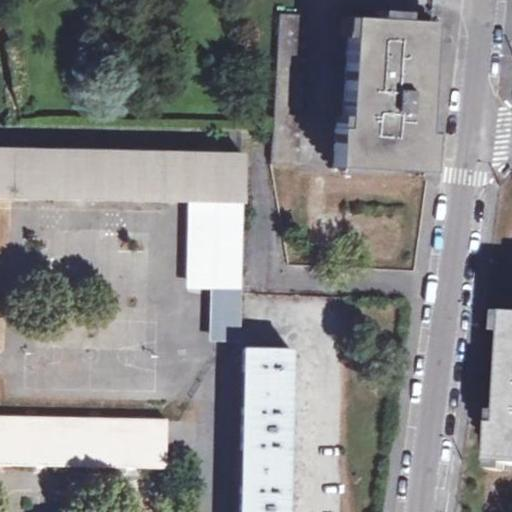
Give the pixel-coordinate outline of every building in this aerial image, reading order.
[(274,162),(300,164),(310,15),(295,14),(284,13),(274,162)] [(352,17),(344,128),(339,128),(337,166),(429,173),(432,133),(424,132),(426,101),(432,23),(425,22),(352,17)] [(0,147),(0,194),(5,195),(187,200),(243,201),(245,153),(0,147)] [(241,288),(243,201),(187,200),(184,287),(211,287),(241,288)] [(241,295),(241,288),(211,287),(210,341),(240,342),(241,295)] [(511,467),(511,316),(511,317),(502,427),(496,426),(494,467),(511,467)] [(0,463),(165,467),(166,421),(0,418),(0,463)]
